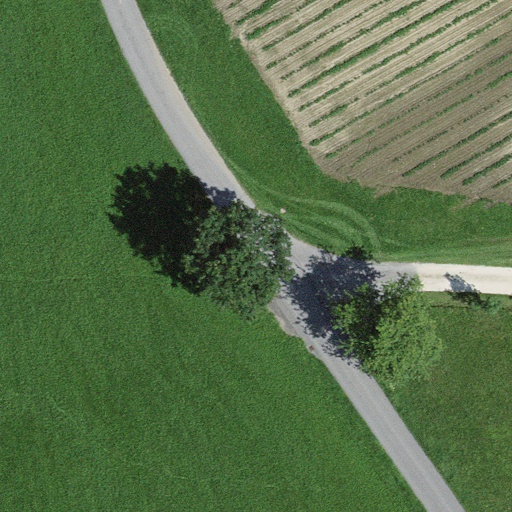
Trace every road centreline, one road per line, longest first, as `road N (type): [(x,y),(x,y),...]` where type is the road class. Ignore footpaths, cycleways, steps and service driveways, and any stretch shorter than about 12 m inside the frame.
road 1 (unclassified): [(448,511),(207,167),(121,0)]
road 2 (track): [(298,296),(331,276),(511,283)]
